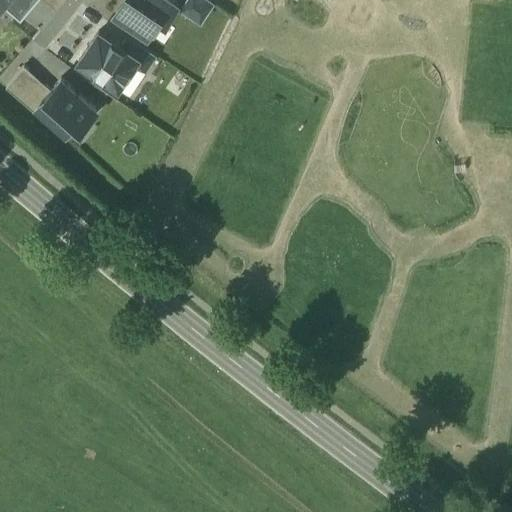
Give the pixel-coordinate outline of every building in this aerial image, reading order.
[(4,0),(2,3),(20,18),(35,0),(4,0)] [(176,4),(170,0),(121,0),(115,11),(147,33),(159,16),(165,21),(176,4)] [(214,1),(213,0),(184,0),(179,7),(201,22),(214,1)] [(120,44),(99,29),(78,59),(118,86),(134,62),(138,56),(120,44)] [(157,53),(127,34),(120,44),(138,56),(134,62),(146,70),(157,53)] [(32,110),(36,106),(50,89),(25,63),(5,85),(32,110)] [(99,109),(62,76),(50,89),(36,106),(66,133),(78,120),(84,126),(99,109)]
